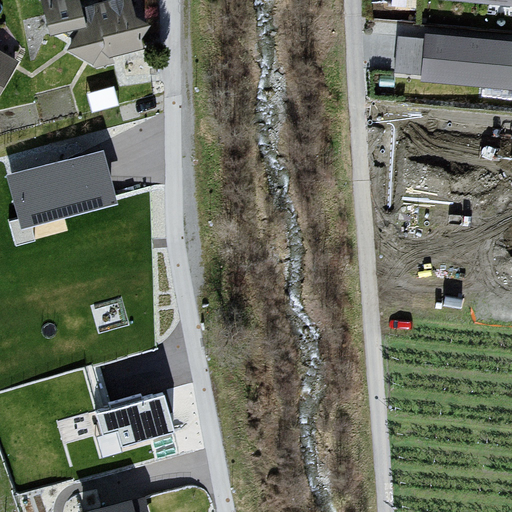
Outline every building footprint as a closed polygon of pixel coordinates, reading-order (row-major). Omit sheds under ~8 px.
[(69,0),(32,0),(41,38),(72,30),(59,53),(88,72),(145,53),(128,0),(115,0),(72,10),(69,0)] [(511,90),(511,41),(425,34),(421,82),(511,90)] [(0,87),(16,65),(0,56),(0,87)] [(114,84),(89,89),(92,104),(117,99),(114,84)] [(103,150),(6,176),(20,230),(117,204),(103,150)] [(173,431),(164,395),(99,412),(105,434),(120,430),(124,444),(173,431)] [(151,511),(147,496),(85,511),(151,511)]
